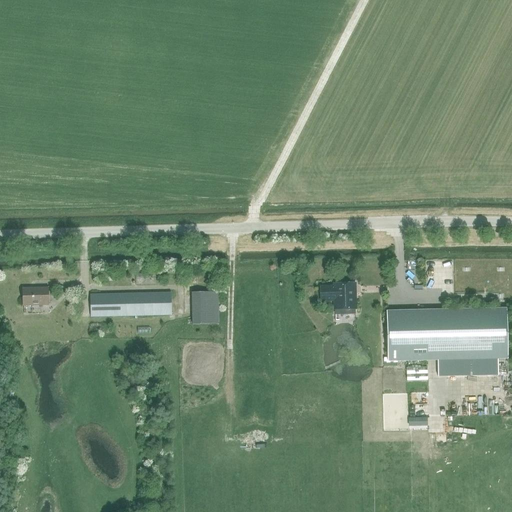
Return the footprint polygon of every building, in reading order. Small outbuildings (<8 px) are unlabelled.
[(354,285),(354,284),(347,284),(347,286),(341,287),(341,284),(334,284),(334,287),(320,287),(321,301),(333,301),(333,311),(335,311),(335,315),(342,315),(355,315),(354,289),(353,289),(353,285),(354,285)] [(23,306),(49,305),(48,288),(37,288),(38,292),(34,292),(34,289),(22,289),(23,306)] [(219,325),(218,292),(191,293),(192,325),(219,325)] [(91,317),(171,316),(171,293),(90,295),(91,317)] [(507,359),(506,309),(386,312),(387,362),(507,359)]
